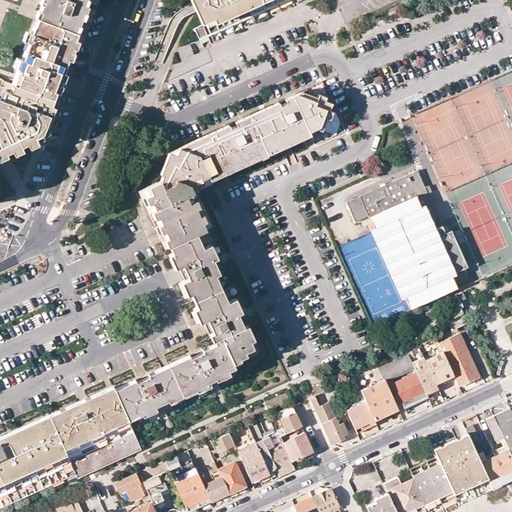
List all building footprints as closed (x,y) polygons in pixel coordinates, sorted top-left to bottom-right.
[(39,0),(39,3),(41,4),(39,11),(38,15),(37,18),(43,20),(64,28),(74,32),(74,29),(76,24),(78,25),(80,18),(82,18),(87,6),(83,4),(84,1),(84,0),(39,0)] [(275,0),(194,0),(208,30),(275,0)] [(16,75),(13,83),(46,96),(52,98),(54,91),(61,73),(64,66),(67,58),(71,47),(74,40),(77,33),(74,32),(64,28),(43,20),(37,18),(34,24),(31,33),(28,42),(22,59),(18,68),(16,75)] [(194,28),(198,38),(206,34),(202,25),(194,28)] [(0,157),(6,156),(4,152),(10,149),(13,153),(21,150),(19,145),(26,142),(28,146),(34,144),(36,140),(40,128),(49,105),(52,98),(46,96),(13,83),(9,92),(6,100),(0,98),(0,157)] [(6,100),(9,92),(3,90),(0,98),(6,100)] [(284,98),(286,102),(305,93),(301,91),(284,98)] [(142,189),(168,246),(169,246),(209,228),(193,192),(197,190),(195,185),(202,182),(201,179),(205,177),(209,175),(210,180),(225,173),(226,176),(282,151),(289,148),(304,141),(302,138),(309,135),(308,131),(315,128),(321,129),(325,117),(328,118),(332,111),(328,109),(331,102),(324,99),(324,96),(318,93),(316,97),(305,93),(286,102),(283,103),(278,105),(236,125),(229,128),(184,148),(178,147),(170,150),(166,161),(159,181),(142,189)] [(235,121),(236,125),(278,105),(277,102),(235,121)] [(178,147),(184,148),(229,128),(228,124),(178,147)] [(368,215),(410,308),(456,287),(450,274),(467,266),(450,230),(444,232),(416,170),(345,202),(354,222),(368,215)] [(160,241),(164,248),(168,246),(142,189),(138,190),(148,212),(154,225),(160,241)] [(114,389),(133,431),(241,382),(232,363),(263,349),(209,228),(169,246),(172,253),(169,255),(169,256),(175,268),(178,266),(184,279),(181,281),(187,294),(190,293),(196,307),(193,309),(199,322),(203,320),(212,341),(213,340),(214,343),(114,389)] [(444,304),(448,312),(451,311),(453,316),(462,313),(460,307),(462,306),(459,301),(453,304),(454,305),(452,306),(450,301),(444,304)] [(438,342),(453,375),(458,386),(480,376),(459,332),(441,341),(438,342)] [(424,359),(435,383),(453,375),(438,342),(435,337),(432,339),(438,352),(424,359)] [(414,369),(426,393),(438,388),(435,383),(424,359),(423,356),(416,359),(411,350),(407,352),(408,355),(412,364),(414,368),(414,369)] [(412,364),(408,355),(379,367),(383,378),(412,364)] [(412,364),(383,378),(384,380),(385,381),(414,368),(412,364)] [(426,393),(414,369),(411,371),(412,374),(392,383),(403,407),(427,396),(426,393)] [(381,389),(372,393),(370,389),(361,393),(363,396),(365,400),(367,406),(372,417),(380,413),(374,399),(383,395),(389,409),(396,406),(386,382),(379,385),(381,389)] [(381,389),(379,385),(370,389),(372,393),(381,389)] [(75,473),(76,477),(132,451),(140,448),(133,431),(114,389),(105,392),(81,404),(50,418),(75,473)] [(309,397),(331,444),(340,440),(339,437),(343,435),(348,432),(343,422),(339,423),(328,402),(318,406),(313,395),(309,397)] [(389,409),(383,395),(374,399),(380,413),(389,409)] [(346,410),(353,406),(351,400),(343,403),(346,410)] [(346,410),(356,432),(375,423),(372,417),(367,406),(365,400),(353,406),(346,410)] [(279,435),(297,427),(294,421),(298,420),(291,405),(275,412),(281,426),(276,428),(277,430),(279,435)] [(511,413),(509,407),(501,410),(507,423),(509,422),(511,428),(511,413)] [(492,415),(511,457),(511,428),(509,422),(507,423),(501,410),(492,415)] [(511,457),(492,415),(484,418),(494,440),(498,438),(502,446),(492,450),(506,480),(511,476),(511,457)] [(0,440),(0,506),(75,473),(50,418),(7,437),(0,440)] [(256,446),(269,473),(292,463),(290,460),(279,435),(277,430),(274,432),(268,419),(259,423),(263,431),(260,433),(255,421),(246,424),(252,436),(254,441),(256,446)] [(467,433),(471,442),(478,438),(471,423),(464,427),(467,433)] [(303,431),(282,441),(290,460),(311,449),(303,431)] [(228,432),(211,439),(217,451),(223,448),(225,454),(236,449),(234,444),(228,432)] [(441,467),(453,493),(487,477),(476,453),(471,442),(467,433),(433,448),(437,459),(441,467)] [(238,454),(256,446),(254,441),(250,443),(248,438),(248,437),(234,444),(236,449),(238,454)] [(238,454),(251,481),(258,478),(269,473),(256,446),(238,454)] [(506,480),(492,450),(483,455),(481,450),(476,453),(487,477),(491,487),(506,480)] [(164,459),(168,469),(175,466),(170,457),(164,459)] [(164,459),(114,480),(119,491),(125,489),(129,500),(144,494),(139,482),(143,480),(152,476),(153,476),(158,474),(162,472),(163,471),(168,469),(164,459)] [(414,480),(441,467),(437,459),(410,471),(414,480)] [(222,476),(231,493),(246,486),(235,462),(222,468),(219,461),(216,462),(218,466),(219,470),(222,476)] [(269,473),(272,480),(294,469),(292,463),(269,473)] [(414,480),(427,508),(429,511),(456,499),(453,493),(441,467),(414,480)] [(176,483),(199,473),(197,468),(174,478),(176,483)] [(380,479),(377,471),(371,473),(374,481),(380,479)] [(158,474),(153,476),(152,476),(143,480),(152,501),(153,502),(163,498),(159,490),(168,486),(162,472),(158,474)] [(176,483),(187,507),(210,497),(204,485),(199,473),(176,483)] [(258,478),(261,484),(264,483),(272,480),(269,473),(258,478)] [(231,493),(222,476),(204,485),(210,497),(212,502),(231,493)] [(411,511),(424,506),(411,478),(400,483),(396,476),(387,480),(390,486),(389,487),(389,488),(397,504),(396,504),(399,511),(411,511)] [(382,482),(386,490),(389,488),(389,487),(390,486),(387,480),(382,482)] [(311,496),(329,488),(318,487),(308,491),(311,496)] [(312,497),(318,511),(323,511),(332,508),(337,506),(329,488),(311,496),(312,497)] [(125,489),(119,491),(122,497),(129,500),(125,489)] [(365,505),(368,511),(395,511),(393,506),(386,492),(373,498),(374,501),(365,505)] [(210,497),(187,507),(188,511),(189,511),(212,502),(210,497)] [(318,511),(312,497),(293,505),(296,511),(318,511)] [(75,511),(82,511),(76,498),(70,500),(75,511)] [(75,511),(70,500),(47,510),(47,511),(75,511)] [(128,511),(153,511),(152,509),(155,508),(153,502),(152,501),(128,511)]
